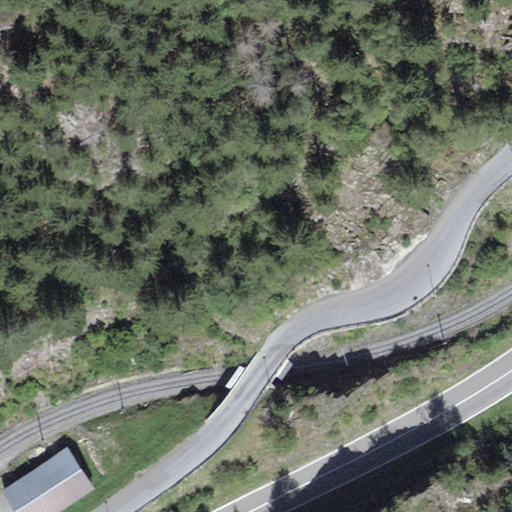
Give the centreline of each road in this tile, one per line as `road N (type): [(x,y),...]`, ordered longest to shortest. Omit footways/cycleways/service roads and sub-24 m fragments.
road 1 (tertiary): [(116,511),(186,460),(284,337),(404,289),(452,209),(511,155)]
road 2 (secondary): [(256,511),(511,370)]
